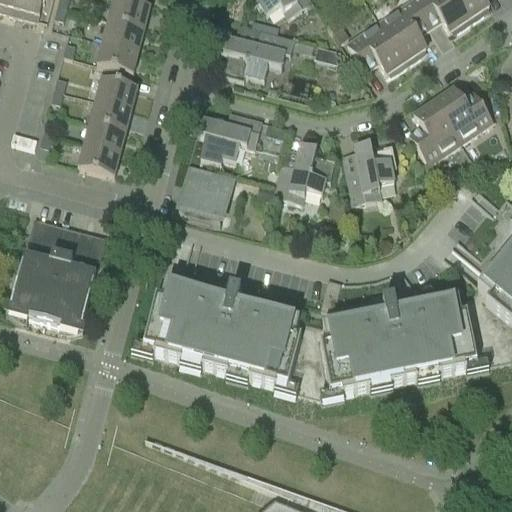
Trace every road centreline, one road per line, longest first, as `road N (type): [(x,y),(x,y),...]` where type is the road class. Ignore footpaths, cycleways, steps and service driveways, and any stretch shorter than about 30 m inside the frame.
road 1 (residential): [(511,37),(383,118),(353,128),(311,132),(176,95)]
road 2 (residential): [(144,212),(165,236),(339,279),(395,269),(458,213)]
road 3 (residential): [(51,511),(82,462),(144,212)]
road 4 (residential): [(0,173),(144,212)]
road 5 (residential): [(0,39),(27,47),(0,155)]
road 6 (residential): [(144,212),(176,95)]
